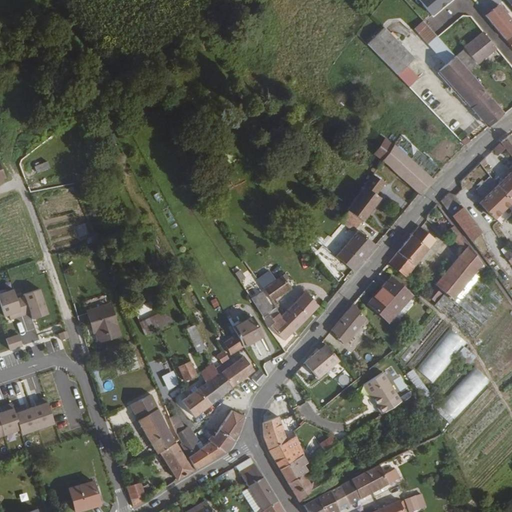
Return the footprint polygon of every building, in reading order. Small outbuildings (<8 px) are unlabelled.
[(511,33),(511,21),(499,5),(487,15),(499,30),(506,38),(511,33)] [(423,18),(414,25),(445,62),(454,54),(423,18)] [(414,56),(385,25),(367,41),(409,85),(418,76),(407,63),(414,56)] [(477,28),(460,43),(470,55),(488,40),(477,28)] [(477,62),(494,47),(488,40),(470,55),(477,62)] [(445,62),(438,68),(487,125),(505,112),(461,62),(454,54),(445,62)] [(500,140),(511,155),(511,136),(509,133),(500,140)] [(441,170),(401,134),(394,143),(433,178),(441,170)] [(433,178),(394,143),(382,159),(420,192),(433,178)] [(500,143),(494,149),(500,155),(506,148),(500,143)] [(48,160),(36,165),(38,171),(50,166),(48,160)] [(511,168),(497,183),(511,201),(511,200),(511,168)] [(347,208),(362,218),(363,220),(380,195),(376,193),(385,181),(373,172),(347,208)] [(494,217),(511,201),(497,183),(479,201),(494,217)] [(450,188),(447,191),(456,201),(459,199),(450,188)] [(459,208),(455,202),(456,201),(447,191),(440,198),(452,213),(459,208)] [(465,204),(460,207),(484,240),(487,238),(469,213),(470,212),(465,204)] [(476,235),(481,242),(484,240),(460,207),(459,208),(452,213),(472,239),(476,235)] [(339,219),(354,229),(362,218),(347,208),(339,219)] [(78,237),(89,235),(86,223),(75,225),(78,237)] [(408,273),(435,239),(419,223),(397,249),(398,250),(390,261),(412,281),(414,278),(408,273)] [(461,288),(482,262),(455,225),(449,229),(464,249),(444,274),(461,288)] [(374,242),(359,228),(356,231),(337,255),(352,269),(374,242)] [(511,245),(503,252),(511,264),(511,245)] [(505,298),(480,277),(487,270),(483,263),(482,262),(461,288),(454,297),(485,323),(493,313),(468,292),(469,290),(494,311),(499,305),(474,285),(476,283),(501,303),(505,298)] [(286,272),(264,287),(273,299),(291,286),(286,279),(289,277),(286,272)] [(454,297),(461,288),(444,274),(436,283),(445,291),(454,297)] [(403,286),(391,276),(388,279),(400,289),(403,286)] [(254,282),(245,287),(247,290),(254,285),(255,286),(258,284),(254,279),(252,279),(254,282)] [(389,321),(412,294),(403,286),(400,289),(388,279),(368,302),(389,321)] [(445,291),(436,283),(427,294),(435,302),(445,291)] [(49,313),(40,288),(25,293),(25,295),(17,298),(14,289),(0,293),(0,301),(5,316),(10,314),(11,319),(16,318),(31,312),(33,319),(39,317),(49,313)] [(262,290),(251,297),(263,315),(266,314),(267,315),(271,313),(270,311),(274,308),(262,290)] [(283,310),(285,312),(282,314),(283,314),(281,316),(294,330),(310,312),(317,304),(305,291),(287,309),(286,307),(283,310)] [(484,324),(445,292),(436,303),(474,335),(484,324)] [(112,303),(89,310),(94,327),(97,326),(101,340),(121,333),(112,303)] [(366,317),(353,303),(331,330),(345,343),(366,317)] [(144,331),(172,320),(167,308),(139,320),(144,331)] [(272,325),(284,339),(294,330),(281,316),(283,314),(282,314),(280,311),(273,318),(276,321),(272,325)] [(264,335),(253,315),(233,326),(243,346),(264,335)] [(194,323),(186,328),(194,343),(202,339),(194,323)] [(173,326),(161,331),(173,358),(184,353),(173,326)] [(234,334),(223,340),(230,353),(243,346),(233,326),(230,327),(234,334)] [(418,371),(434,383),(466,340),(450,328),(418,371)] [(69,337),(67,330),(60,333),(62,340),(69,337)] [(23,346),(19,334),(7,339),(10,350),(23,346)] [(194,343),(199,353),(207,350),(202,339),(194,343)] [(339,358),(324,341),(303,359),(317,377),(339,358)] [(406,363),(421,347),(415,341),(400,357),(406,363)] [(275,346),(283,358),(287,352),(280,342),(275,346)] [(465,346),(457,354),(469,365),(477,357),(465,346)] [(217,352),(222,362),(229,358),(224,349),(217,352)] [(136,352),(126,354),(130,370),(140,367),(136,352)] [(231,357),(234,361),(231,363),(221,371),(233,386),(254,370),(243,354),(239,357),(236,353),(231,357)] [(231,363),(229,358),(216,367),(219,372),(221,371),(231,363)] [(185,379),(196,374),(190,360),(179,365),(185,379)] [(206,382),(219,372),(214,363),(201,372),(206,382)] [(260,385),(267,377),(260,368),(253,376),(260,385)] [(411,372),(429,405),(434,402),(416,369),(411,372)] [(221,371),(219,372),(206,382),(201,385),(198,387),(211,403),(233,386),(221,371)] [(371,394),(372,394),(375,398),(378,396),(384,403),(397,394),(384,373),(365,384),(371,394)] [(468,392),(480,380),(472,373),(441,406),(454,419),(474,398),(468,392)] [(182,398),(195,416),(211,403),(198,387),(195,386),(192,388),(192,391),(182,398)] [(384,403),(378,396),(375,398),(380,406),(384,403)] [(35,406),(31,407),(38,428),(55,422),(46,397),(38,399),(34,401),(35,406)] [(153,398),(132,409),(138,420),(158,408),(153,398)] [(297,435),(287,440),(273,400),(263,413),(262,428),(268,449),(280,468),(302,454),(304,453),(297,435)] [(0,422),(4,434),(20,429),(13,408),(11,403),(6,405),(0,406),(0,408),(1,412),(0,412),(0,422)] [(22,433),(38,428),(31,407),(26,409),(24,404),(19,406),(13,408),(20,429),(22,433)] [(170,432),(158,408),(138,420),(151,443),(170,432)] [(234,439),(238,434),(244,415),(232,409),(219,428),(234,439)] [(170,415),(173,423),(181,420),(177,412),(170,415)] [(173,423),(176,432),(185,427),(181,420),(173,423)] [(185,427),(176,432),(180,438),(182,441),(181,443),(187,454),(189,456),(195,468),(196,469),(224,452),(209,438),(202,444),(203,446),(199,449),(196,443),(198,442),(188,425),(185,427)] [(209,438),(224,452),(234,439),(219,428),(214,435),(212,434),(209,437),(209,438)] [(176,441),(170,432),(151,443),(154,448),(157,452),(159,451),(176,441)] [(313,454),(314,456),(316,455),(338,441),(334,434),(321,442),(323,448),(313,454)] [(193,469),(176,441),(159,451),(168,465),(169,464),(178,479),(193,469)] [(342,449),(338,441),(316,455),(324,469),(331,465),(332,466),(347,459),(344,453),(349,451),(347,446),(342,449)] [(308,464),(302,454),(280,468),(288,482),(309,468),(308,467),(307,466),(308,464)] [(237,465),(264,510),(278,502),(251,456),(237,465)] [(385,476),(379,463),(356,476),(351,479),(361,498),(372,491),(389,482),(402,475),(399,469),(385,476)] [(311,468),(309,468),(288,482),(300,501),(336,482),(330,472),(321,477),(314,465),(312,465),(312,467),(311,468)] [(341,484),(351,503),(361,498),(351,479),(341,484)] [(79,511),(101,505),(93,481),(70,489),(77,511),(79,511)] [(143,495),(139,482),(128,486),(132,499),(140,496),(143,495)] [(351,503),(341,484),(330,491),(339,509),(351,503)] [(333,511),(339,509),(330,491),(318,497),(325,511),(333,511)] [(405,499),(409,511),(411,511),(427,507),(422,493),(405,499)] [(132,499),(135,507),(142,502),(140,496),(132,499)] [(325,511),(318,497),(305,504),(309,511),(325,511)] [(405,511),(402,498),(372,511),(405,511)] [(187,511),(193,511),(210,502),(208,500),(187,511)] [(215,511),(210,502),(193,511),(215,511)] [(264,510),(264,511),(283,511),(278,502),(264,510)]
